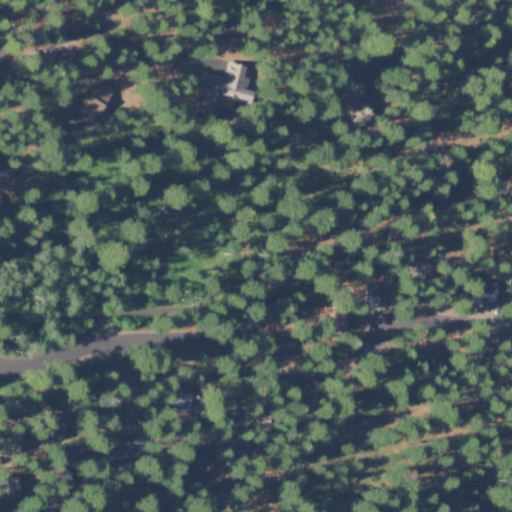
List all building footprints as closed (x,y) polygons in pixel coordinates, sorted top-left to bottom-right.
[(246,66),(227,61),(222,76),(199,69),(197,76),(189,73),(185,86),(203,92),(200,103),(230,111),(236,91),(238,92),(246,66)] [(76,112),(101,131),(117,109),(105,100),(108,96),(95,86),(76,112)] [(357,92),(334,92),(335,126),(367,125),(366,102),(358,102),(357,92)] [(0,190),(10,191),(10,168),(0,168),(0,190)] [(407,277),(424,285),(432,268),(415,261),(407,277)] [(492,302),(496,288),(483,284),(479,298),(492,302)] [(376,304),(377,287),(364,286),(364,303),(376,304)] [(342,332),(342,312),(330,312),(329,331),(342,332)] [(419,340),(416,356),(434,360),(437,346),(428,344),(429,342),(419,340)] [(165,410),(192,419),(197,404),(188,401),(191,391),(174,385),(165,410)] [(183,467),(200,470),(202,455),(185,452),(183,467)] [(18,481),(2,475),(0,481),(0,495),(12,499),(18,481)]
